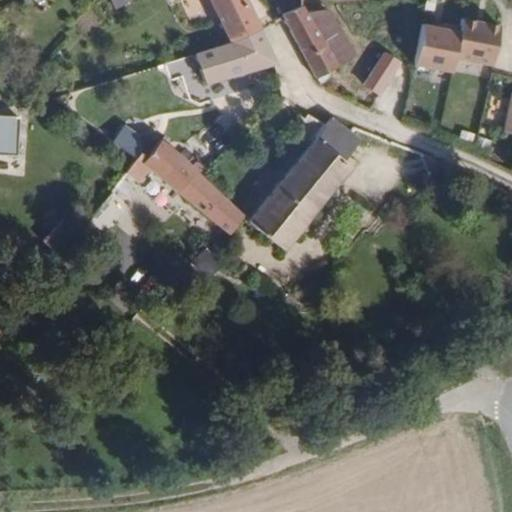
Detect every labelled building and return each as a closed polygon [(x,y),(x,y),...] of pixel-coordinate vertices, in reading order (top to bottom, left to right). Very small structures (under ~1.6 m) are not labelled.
[(209,0),(231,41),(259,30),(245,0),(209,0)] [(285,0),(278,3),(282,14),(297,8),(293,0),(285,0)] [(305,0),(302,0),(302,7),(306,13),(324,10),(324,4),(305,0)] [(316,78),(356,56),(329,12),(325,13),(324,10),(306,13),(302,7),(282,14),(284,19),(316,78)] [(432,27),(422,25),(414,65),(451,72),(454,58),(492,66),(500,27),(461,19),(460,27),(444,24),(444,25),(443,29),(432,27)] [(245,71),(275,63),(259,30),(231,41),(232,43),(195,54),(203,79),(245,71)] [(379,61),(363,84),(378,94),(394,71),(393,70),(395,66),(382,57),(380,62),(379,61)] [(352,166),(344,159),(360,140),(331,118),(325,125),(307,114),(304,118),(299,114),(296,118),(293,126),(311,143),(248,220),(284,250),(352,166)] [(0,154),(16,155),(19,117),(0,115),(0,154)] [(136,134),(139,152),(145,157),(159,140),(152,131),(136,134)] [(475,138),(463,134),(460,144),(472,148),(475,138)] [(492,144),(479,139),(476,149),(489,154),(492,144)] [(83,224),(102,239),(130,208),(124,203),(128,199),(126,197),(148,167),(177,192),(229,234),(243,217),(198,174),(159,140),(145,157),(139,152),(123,175),(83,224)] [(42,241),(55,252),(79,226),(67,215),(42,241)] [(204,249),(190,261),(206,279),(220,266),(204,249)] [(179,274),(190,285),(199,276),(188,265),(179,274)]
